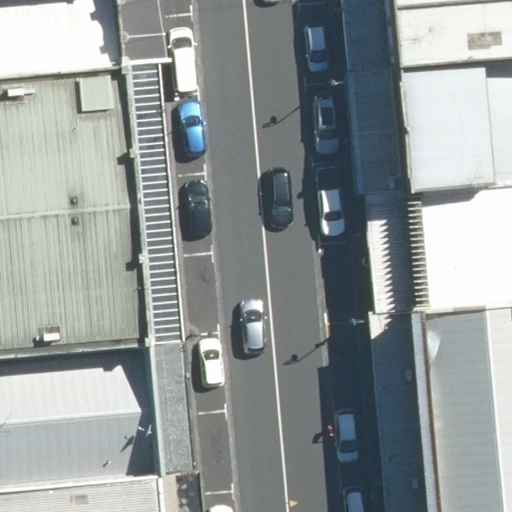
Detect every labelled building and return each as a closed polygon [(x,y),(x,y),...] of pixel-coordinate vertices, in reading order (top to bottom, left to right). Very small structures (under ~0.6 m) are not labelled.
[(0,0),(0,82),(105,73),(99,0),(0,0)] [(511,0),(371,0),(378,68),(511,54),(511,0)] [(511,54),(378,68),(389,187),(511,177),(511,54)] [(0,82),(0,354),(127,344),(105,73),(0,82)] [(511,177),(389,187),(401,310),(511,299),(511,177)] [(419,511),(511,511),(511,299),(401,310),(419,511)] [(0,480),(137,468),(127,344),(0,354),(0,480)] [(0,480),(0,511),(140,511),(137,468),(0,480)]
